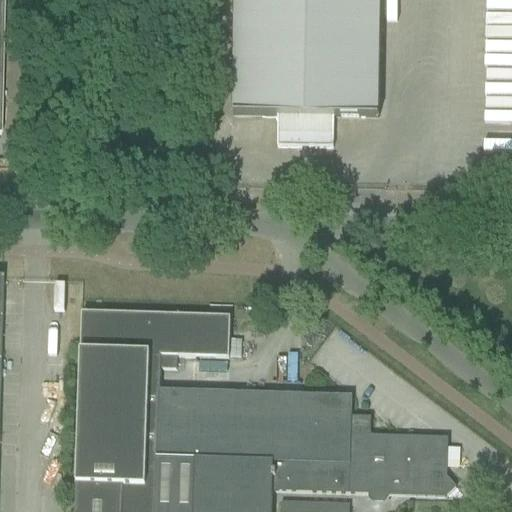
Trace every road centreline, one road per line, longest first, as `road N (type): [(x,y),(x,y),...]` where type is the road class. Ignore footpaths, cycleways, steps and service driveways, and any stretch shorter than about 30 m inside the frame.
road 1 (unclassified): [(299,246),(219,219),(0,215)]
road 2 (unclassified): [(511,402),(355,277),(299,246)]
road 3 (unclassified): [(511,228),(324,228),(299,246)]
